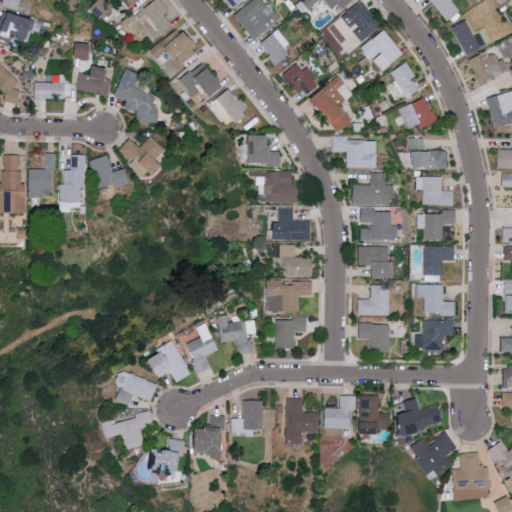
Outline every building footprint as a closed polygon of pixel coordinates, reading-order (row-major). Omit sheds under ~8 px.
[(20,10),(21,0),(4,0),(4,6),(20,10)] [(155,0),(144,8),(162,33),(173,26),(164,14),(169,10),(161,0),(155,0)] [(224,0),(232,10),(244,0),(224,0)] [(280,19),(265,0),(252,0),(235,15),(255,39),(280,19)] [(320,0),(324,0),(332,9),(339,4),(343,8),(352,0),(304,0),(303,1),(309,9),(320,0)] [(361,0),(342,16),(352,28),(351,29),(362,41),(382,24),(362,0),(361,0)] [(451,0),(431,0),(446,21),(460,11),(451,0)] [(30,38),(36,19),(6,10),(0,29),(30,38)] [(452,26),(463,55),(479,49),(468,20),(452,26)] [(181,62),(201,47),(188,30),(181,34),(178,29),(151,49),(157,58),(170,48),(181,62)] [(260,44),(277,65),(290,54),(285,47),(290,43),(279,29),(260,44)] [(361,48),(371,60),(372,59),(382,71),(404,53),(384,29),(361,48)] [(93,43),(77,42),(76,58),(92,58),(93,43)] [(0,51),(1,50),(0,49),(0,88),(17,93),(18,89),(16,89),(21,74),(0,67),(0,51)] [(469,59),(481,84),(508,70),(499,51),(489,56),(487,50),(469,59)] [(192,95),(203,85),(213,96),(226,85),(204,60),(180,81),(192,95)] [(299,83),(308,94),(320,85),(301,61),(285,73),(295,86),(299,83)] [(411,79),(416,76),(408,62),(391,71),(406,98),(418,92),(411,79)] [(80,72),(76,89),(108,96),(112,78),(107,77),(109,68),(93,65),(91,75),(80,72)] [(158,123),(158,107),(153,104),(156,97),(136,88),(136,85),(141,74),(126,68),(120,82),(120,83),(115,95),(126,100),(126,107),(134,111),(137,111),(137,123),(158,123)] [(345,83),(339,76),(313,97),(340,132),(354,121),(340,105),(346,100),(337,89),(345,83)] [(35,97),(65,97),(66,82),(35,82),(35,97)] [(249,109),(230,87),(210,105),(230,126),(249,109)] [(511,90),(488,97),(496,128),(511,123),(511,90)] [(421,128),(437,121),(427,97),(399,108),(407,129),(420,124),(421,128)] [(251,162),(268,162),(268,165),(281,166),(282,151),(272,151),(273,134),(252,134),(251,162)] [(377,167),(377,140),(347,140),(347,135),(333,136),(333,152),(347,151),(347,167),(377,167)] [(140,148),(130,138),(119,149),(133,163),(129,166),(142,179),(151,170),(155,175),(164,165),(157,158),(165,149),(151,136),(140,148)] [(424,138),(408,138),(409,152),(414,151),(415,168),(448,168),(448,150),(425,151),(424,138)] [(498,168),(511,168),(511,149),(498,149),(498,168)] [(30,168),(29,197),(44,197),(44,193),(54,193),(55,153),(46,152),(45,169),(30,168)] [(28,212),(28,183),(21,183),(21,155),(2,154),(1,212),(28,212)] [(64,169),(63,202),(81,202),(82,188),(85,188),(86,154),(71,154),(71,170),(64,169)] [(113,171),(109,155),(90,160),(98,190),(129,182),(125,168),(113,171)] [(268,202),(299,203),(299,184),(293,184),(293,171),(257,170),(256,194),(268,194),(268,202)] [(394,185),(387,185),(387,173),(371,172),(371,185),(354,184),(354,204),(394,205),(394,185)] [(511,174),(502,174),(502,187),(511,186),(511,174)] [(424,190),(423,204),(454,205),(455,190),(442,190),(443,177),(418,176),(417,189),(424,190)] [(312,239),(311,220),(294,220),(293,207),(277,207),(277,240),(312,239)] [(362,223),(371,223),(371,228),(360,229),(361,240),(391,240),(391,209),(361,210),(362,223)] [(418,228),(424,228),(424,241),(451,241),(451,224),(457,224),(457,209),(442,209),(442,213),(418,213),(418,228)] [(511,241),(511,227),(503,227),(504,242),(511,241)] [(313,276),(313,257),(296,256),(296,244),(281,244),(280,275),(313,276)] [(455,245),(424,246),(425,281),(442,280),(442,260),(456,260),(455,245)] [(389,246),(359,246),(359,265),(375,265),(375,277),(394,277),(394,261),(389,261),(389,246)] [(300,310),(300,296),(314,295),(314,281),(283,282),(283,280),(267,280),(268,311),(300,310)] [(390,315),(390,285),(372,284),(372,298),(359,298),(359,315),(390,315)] [(444,284),(417,284),(417,297),(424,297),(424,314),(456,314),(456,301),(444,301),(444,284)] [(254,320),(229,322),(228,315),(218,316),(220,342),(236,341),(237,353),(253,352),(252,335),(256,335),(254,320)] [(276,348),(296,348),(296,331),(308,332),(308,319),(277,318),(276,348)] [(455,320),(423,319),(423,334),(416,334),(416,349),(445,350),(445,335),(455,335),(455,320)] [(188,342),(195,361),(193,362),(197,374),(210,369),(205,356),(218,351),(207,323),(197,326),(201,337),(188,342)] [(370,339),(370,351),(390,352),(391,324),(359,323),(359,339),(370,339)] [(502,352),(511,352),(511,337),(502,337),(502,352)] [(191,375),(175,340),(157,348),(160,355),(152,359),(161,378),(172,372),(176,382),(191,375)] [(130,405),(134,394),(152,401),(159,383),(121,369),(116,384),(121,386),(116,400),(130,405)] [(511,391),(502,392),(502,406),(511,405),(511,391)] [(352,429),(352,409),(356,409),(357,396),(340,395),(340,408),(326,408),(325,428),(352,429)] [(361,433),(382,434),(382,429),(391,429),(391,413),(380,413),(380,395),(362,395),(361,433)] [(318,433),(319,413),(303,412),(303,398),(287,398),(286,443),(302,443),(302,432),(318,433)] [(445,422),(440,404),(420,409),(418,398),(404,402),(406,412),(401,413),(407,437),(424,432),(423,428),(445,422)] [(233,418),(232,434),(255,434),(255,429),(263,429),(264,400),(245,400),(245,418),(233,418)] [(108,437),(124,434),(128,449),(146,445),(141,428),(155,425),(152,412),(115,421),(114,419),(104,422),(108,437)] [(225,458),(226,415),(211,415),(211,428),(198,428),(197,452),(213,452),(213,458),(225,458)] [(411,446),(426,474),(435,469),(438,474),(453,466),(447,455),(458,449),(448,432),(428,443),(425,438),(411,446)] [(185,440),(170,438),(169,451),(154,449),(152,468),(160,469),(159,474),(181,477),(185,440)] [(491,448),(511,478),(511,448),(508,451),(501,441),(491,448)] [(455,499),(491,498),(490,465),(481,466),(480,452),(461,453),(462,469),(454,469),(455,499)] [(496,501),(500,511),(511,511),(511,499),(510,496),(496,501)]
